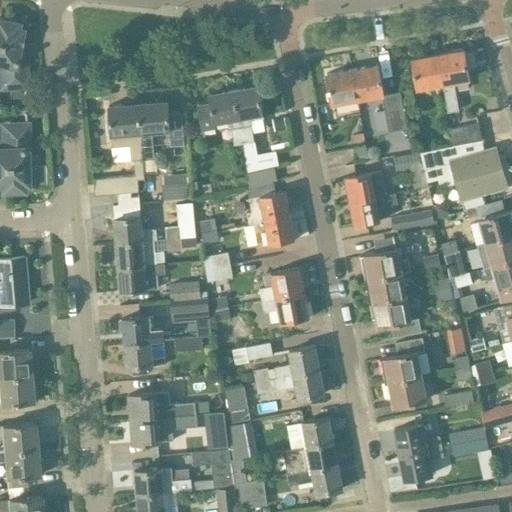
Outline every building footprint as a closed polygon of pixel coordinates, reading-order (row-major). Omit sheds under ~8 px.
[(0,60),(1,61),(2,86),(9,86),(20,86),(25,86),(24,51),(16,49),(19,31),(16,30),(18,24),(0,20),(0,60)] [(464,50),(438,54),(443,85),(448,111),(459,109),(454,83),(470,80),(467,68),(475,66),(473,51),(465,53),(464,50)] [(443,85),(438,54),(413,59),(418,89),(443,85)] [(352,69),(358,100),(384,95),(378,64),(352,69)] [(358,100),(352,69),(327,74),(333,105),(358,100)] [(275,151),(257,155),(254,141),(250,116),(263,114),(258,86),(233,90),(245,143),(243,143),(246,161),(245,162),(247,171),(278,164),(275,151)] [(234,145),(243,143),(245,143),(233,90),(209,94),(210,102),(198,104),(202,130),(217,127),(216,122),(227,120),(228,130),(231,129),(234,145)] [(401,92),(384,95),(391,131),(408,128),(401,92)] [(167,100),(137,102),(140,133),(169,131),(170,145),(184,143),(182,112),(168,113),(167,100)] [(142,157),(140,133),(137,102),(108,105),(111,145),(132,143),(133,158),(142,157)] [(271,151),(290,147),(285,117),(272,120),(275,132),(279,131),(281,143),(270,145),(271,151)] [(451,128),(454,145),(482,139),(479,123),(451,128)] [(5,150),(0,150),(0,183),(2,183),(2,190),(23,189),(22,182),(26,182),(25,168),(28,167),(26,125),(4,126),(5,150)] [(366,144),(353,146),(355,160),(368,158),(366,144)] [(446,147),(420,152),(424,165),(428,181),(442,177),(439,164),(450,161),(449,158),(446,147)] [(450,161),(457,188),(461,200),(509,186),(498,147),(450,161)] [(395,170),(422,165),(419,152),(393,157),(395,170)] [(142,157),(134,158),(136,178),(138,178),(138,180),(144,180),(142,157)] [(255,184),(277,179),(274,167),(252,172),(255,184)] [(351,202),(386,195),(386,194),(382,171),(346,178),(351,202)] [(174,185),(163,185),(164,199),(189,198),(187,174),(173,175),(174,185)] [(94,195),(139,192),(138,178),(93,182),(94,195)] [(259,187),(260,196),(276,193),(274,184),(259,187)] [(253,223),(291,216),(286,191),(260,196),(249,198),(252,212),(246,213),(248,224),(253,223)] [(380,221),(377,206),(397,203),(395,193),(386,194),(386,195),(351,202),(355,226),(380,221)] [(432,209),(390,216),(393,229),(434,222),(432,209)] [(480,222),(470,225),(476,245),(478,245),(486,243),(511,235),(511,212),(511,210),(479,219),(480,222)] [(116,243),(153,240),(156,240),(156,229),(142,230),(141,216),(114,218),(116,243)] [(270,245),(295,240),(291,216),(253,223),(258,247),(269,245),(270,245)] [(217,230),(215,218),(199,221),(201,233),(217,230)] [(180,225),(166,227),(167,239),(181,238),(180,225)] [(219,241),(217,230),(201,233),(203,244),(219,241)] [(511,235),(486,243),(478,245),(485,268),(493,266),(511,260),(511,235)] [(196,237),(181,238),(167,239),(168,251),(182,250),(182,247),(197,246),(196,237)] [(445,253),(459,249),(456,239),(442,243),(445,253)] [(117,267),(155,264),(153,240),(116,243),(117,267)] [(409,259),(400,260),(398,248),(361,255),(365,279),(402,272),(411,271),(409,259)] [(228,252),(203,257),(205,268),(230,264),(228,252)] [(438,254),(423,256),(425,268),(441,265),(438,254)] [(0,304),(29,302),(24,257),(0,259),(0,304)] [(493,266),(485,268),(488,280),(496,278),(500,290),(502,299),(503,300),(511,297),(511,260),(493,266)] [(147,289),(157,288),(156,274),(165,273),(164,263),(155,264),(117,267),(119,291),(147,289)] [(454,275),(465,272),(463,263),(448,267),(451,276),(454,275)] [(208,281),(233,277),(230,264),(205,268),(208,281)] [(261,301),(305,293),(301,268),(272,273),(274,285),(259,288),(261,301)] [(465,272),(454,275),(458,287),(473,283),(469,271),(465,272)] [(402,272),(365,279),(370,303),(407,296),(402,272)] [(450,277),(435,279),(436,290),(451,287),(450,277)] [(199,281),(169,283),(171,301),(200,299),(199,281)] [(438,301),(453,299),(451,287),(436,290),(438,301)] [(281,323),(310,318),(305,293),(261,301),(264,312),(279,309),(281,323)] [(211,298),(213,310),(228,307),(226,295),(211,298)] [(419,318),(411,319),(407,296),(370,303),(373,318),(377,317),(379,326),(392,324),(394,337),(422,332),(419,318)] [(200,299),(171,301),(173,322),(196,320),(198,337),(210,336),(207,298),(200,299)] [(511,302),(494,308),(504,342),(511,340),(511,302)] [(215,321),(231,318),(228,307),(213,310),(215,321)] [(153,316),(149,317),(149,316),(121,318),(124,343),(164,340),(163,329),(155,329),(153,316)] [(0,337),(13,337),(13,319),(0,319),(0,337)] [(449,330),(454,351),(467,349),(462,327),(449,330)] [(483,335),(470,339),(473,352),(487,348),(483,335)] [(176,350),(203,348),(202,337),(175,339),(176,350)] [(395,342),(398,355),(381,358),(385,383),(422,376),(418,352),(425,351),(423,337),(395,342)] [(164,340),(124,343),(126,367),(153,364),(166,363),(165,357),(164,340)] [(248,359),(273,355),(270,342),(245,347),(248,359)] [(278,377),(320,370),(316,346),(289,351),(292,364),(276,367),(278,377)] [(0,376),(34,374),(32,348),(1,350),(0,350),(0,376)] [(455,369),(470,366),(470,365),(468,355),(453,358),(455,369)] [(478,375),(493,370),(490,359),(476,363),(475,364),(478,375)] [(455,369),(457,380),(472,377),(470,366),(455,369)] [(268,367),(253,370),(255,381),(270,379),(268,367)] [(278,377),(270,379),(272,391),(296,386),(298,399),(324,394),(320,370),(278,377)] [(478,375),(481,385),(496,381),(493,370),(478,375)] [(0,402),(36,400),(34,374),(0,376),(0,402)] [(422,376),(385,383),(388,398),(392,397),(394,406),(427,400),(422,376)] [(257,393),(272,391),(270,379),(255,381),(257,393)] [(472,390),(444,394),(445,407),(474,402),(472,390)] [(170,391),(128,394),(130,419),(157,417),(181,415),(180,403),(171,404),(170,391)] [(196,413),(195,402),(180,403),(181,415),(196,414),(196,413)] [(511,402),(480,412),(484,426),(486,427),(511,420),(511,402)] [(248,405),(226,410),(229,423),(251,418),(248,405)] [(213,447),(229,445),(224,411),(209,413),(213,447)] [(157,417),(130,419),(132,443),(159,441),(173,440),(172,428),(182,428),(197,426),(196,414),(181,415),(157,417)] [(303,422),(307,446),(333,441),(329,417),(303,422)] [(0,436),(2,437),(3,450),(40,447),(38,422),(1,425),(1,426),(0,425),(0,436)] [(440,435),(426,437),(424,424),(395,429),(399,455),(442,447),(440,435)] [(484,426),(449,433),(451,445),(488,437),(486,427),(484,426)] [(453,455),(478,450),(481,462),(493,459),(490,448),(488,437),(451,445),(453,455)] [(287,474),(338,465),(333,441),(307,446),(284,450),(283,450),(283,451),(287,474)] [(3,451),(0,451),(0,461),(4,461),(5,476),(7,476),(16,475),(16,476),(21,475),(26,474),(42,473),(40,447),(3,450),(3,451)] [(433,474),(430,459),(444,456),(442,447),(399,455),(404,479),(433,474)] [(231,462),(231,459),(230,449),(191,452),(192,465),(231,462)] [(231,462),(235,488),(238,487),(237,482),(246,481),(245,474),(240,472),(239,468),(244,466),(243,458),(231,459),(231,462)] [(316,494),(343,489),(338,465),(287,474),(289,486),(314,481),(316,494)] [(136,495),(163,492),(192,490),(191,478),(172,480),(171,468),(161,468),(134,470),(136,495)] [(246,481),(237,482),(238,487),(241,508),(253,507),(267,505),(263,479),(250,481),(246,481)] [(218,489),(219,511),(236,511),(234,487),(218,489)] [(164,511),(163,492),(136,495),(137,511),(164,511)] [(7,499),(0,499),(0,511),(45,511),(44,495),(27,497),(23,497),(23,496),(18,497),(8,498),(7,498),(7,499)]
